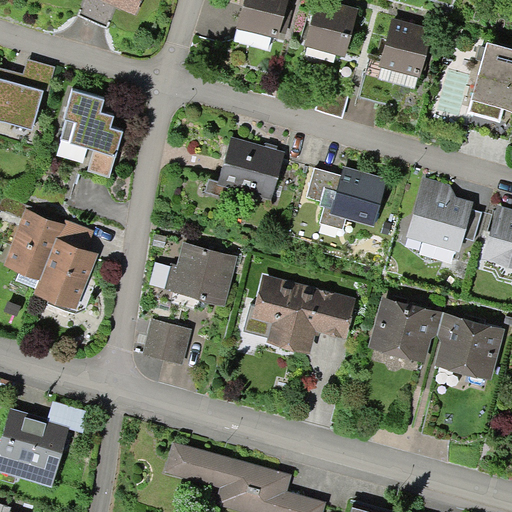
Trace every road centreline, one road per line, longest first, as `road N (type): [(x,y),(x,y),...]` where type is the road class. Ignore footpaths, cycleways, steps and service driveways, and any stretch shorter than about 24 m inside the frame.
road 1 (residential): [(117,387),(511,502)]
road 2 (residential): [(511,181),(164,85)]
road 3 (residential): [(164,85),(117,387)]
road 4 (residential): [(0,31),(164,85)]
road 5 (residential): [(0,350),(117,387)]
